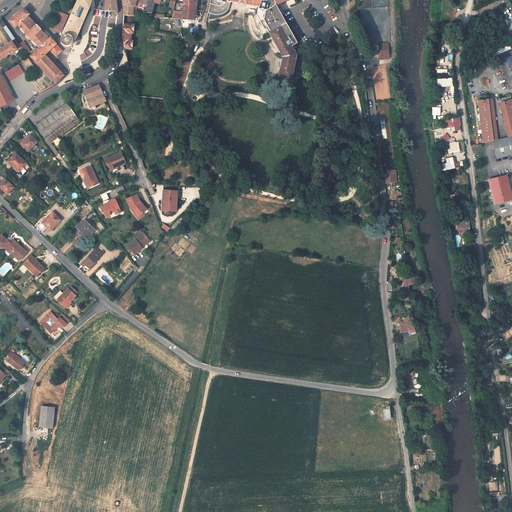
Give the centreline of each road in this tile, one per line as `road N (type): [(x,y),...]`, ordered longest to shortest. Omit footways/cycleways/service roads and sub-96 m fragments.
road 1 (unclassified): [(469,0),(457,83),(511,485)]
road 2 (unclassified): [(345,0),(365,69),(383,207),(381,289),(395,393)]
road 3 (unclassified): [(395,393),(200,365)]
road 4 (residential): [(24,441),(32,375),(106,300)]
road 5 (residential): [(106,300),(0,197)]
road 6 (track): [(179,511),(212,369)]
road 7 (residential): [(0,151),(36,109),(101,72)]
road 8 (residential): [(101,72),(149,187)]
road 9 (unclassified): [(395,393),(414,511)]
